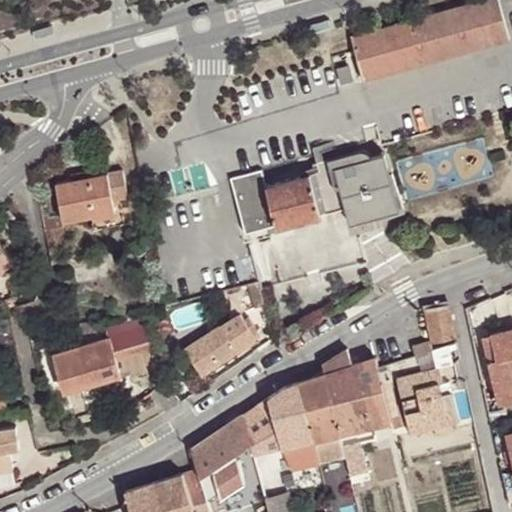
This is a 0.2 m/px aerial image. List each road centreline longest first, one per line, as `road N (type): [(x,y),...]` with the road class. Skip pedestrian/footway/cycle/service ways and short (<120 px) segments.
road 1 (residential): [(511,260),(456,277),(281,366),(47,511)]
road 2 (unknown): [(27,151),(66,280)]
road 3 (secondary): [(120,35),(0,68)]
road 4 (residential): [(0,175),(62,116),(62,79)]
road 5 (secondary): [(215,36),(332,0)]
